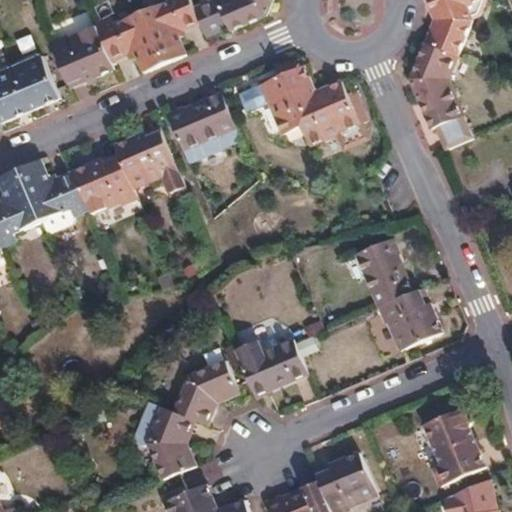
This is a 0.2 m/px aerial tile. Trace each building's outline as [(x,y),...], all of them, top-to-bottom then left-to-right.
[(171,0),(146,10),(169,62),(190,53),(183,36),(185,28),(202,22),(196,4),(193,0),(171,0)] [(206,0),(196,4),(202,22),(208,33),(228,24),(230,26),(267,11),(271,0),(206,0)] [(433,19),(424,40),(456,53),(472,13),(477,13),(482,1),(481,0),(428,0),(434,15),(433,19)] [(98,25),(113,59),(129,52),(139,56),(145,72),(169,62),(146,10),(116,22),(113,15),(97,21),(98,25)] [(67,36),(53,42),(71,86),(116,67),(113,59),(98,25),(71,37),(67,36)] [(456,53),(424,40),(410,76),(432,127),(436,125),(464,114),(447,75),(456,53)] [(14,67),(33,111),(64,97),(45,54),(14,67)] [(14,67),(0,73),(0,114),(4,123),(33,111),(14,67)] [(304,130),(317,92),(307,68),(265,85),(287,136),(304,130)] [(322,92),(317,92),(304,130),(311,147),(362,127),(345,85),(342,84),(322,92)] [(224,92),(171,116),(190,161),(244,138),(224,92)] [(474,138),(464,114),(436,125),(447,150),(474,138)] [(120,153),(136,189),(163,178),(165,181),(181,174),(162,127),(118,146),(120,153)] [(75,172),(91,207),(94,214),(121,202),(123,205),(140,198),(136,189),(120,153),(75,172)] [(20,168),(42,217),(72,206),(75,213),(91,207),(75,172),(58,179),(49,176),(42,159),(20,168)] [(0,203),(0,242),(1,244),(7,242),(15,238),(12,230),(42,217),(20,168),(0,176),(0,183),(4,193),(0,203)] [(355,252),(378,303),(412,288),(389,236),(355,252)] [(412,288),(378,303),(385,321),(389,320),(399,345),(440,327),(422,284),(412,288)] [(258,340),(263,351),(278,345),(273,334),(258,340)] [(263,351),(240,361),(247,378),(255,397),(308,374),(294,340),(293,338),(278,345),(263,351)] [(258,340),(235,350),(240,361),(263,351),(258,340)] [(171,409),(194,418),(206,423),(215,399),(237,390),(235,383),(223,358),(184,374),(171,409)] [(148,442),(161,405),(149,401),(135,437),(137,444),(142,445),(148,442)] [(459,402),(424,418),(439,457),(434,460),(441,479),(487,461),(470,422),(473,415),(468,406),(459,402)] [(171,409),(161,405),(148,442),(163,479),(180,472),(192,466),(184,447),(194,418),(171,409)] [(319,480),(333,511),(341,511),(352,508),(351,503),(378,492),(360,449),(315,469),(319,480)] [(333,511),(319,480),(268,502),(272,511),(333,511)] [(250,511),(245,499),(218,511),(207,485),(189,492),(163,503),(166,511),(250,511)]
